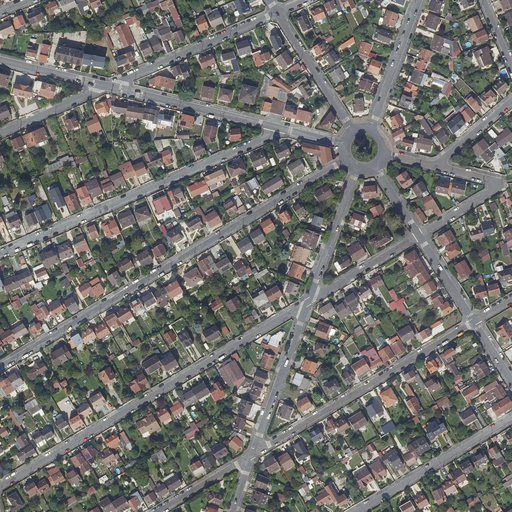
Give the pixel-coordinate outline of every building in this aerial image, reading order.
[(73,0),(65,0),(59,3),(61,6),(63,12),(77,6),(73,0)] [(83,0),(73,0),(77,6),(82,18),(86,15),(84,11),(84,10),(83,8),(87,6),(85,1),(84,2),(83,0)] [(101,4),(99,0),(88,0),(93,10),(102,6),(101,4)] [(179,18),(171,0),(168,0),(159,4),(161,8),(162,11),(169,8),(178,28),(183,26),(179,18)] [(244,4),(242,0),(238,0),(234,2),(238,10),(235,11),(234,13),(235,16),(237,16),(240,15),(240,16),(248,12),(249,11),(247,7),(245,6),(244,4)] [(338,0),(334,0),(333,1),(336,7),(327,12),(329,16),(338,12),(342,10),(342,9),(338,0)] [(352,0),(338,0),(342,9),(342,10),(343,11),(345,10),(342,4),(343,3),(348,1),(348,3),(351,10),(356,7),(352,0)] [(443,2),(435,0),(432,0),(429,10),(439,14),(443,2)] [(474,5),(471,0),(458,0),(459,1),(461,1),(465,10),(474,5)] [(511,0),(500,0),(505,11),(511,8),(511,0)] [(59,3),(58,1),(46,6),(50,16),(54,15),(54,14),(52,11),(58,9),(57,8),(61,6),(59,3)] [(336,7),(333,1),(324,4),(327,12),(336,7)] [(161,8),(159,4),(153,7),(148,9),(150,13),(150,15),(155,13),(154,11),(161,8)] [(135,10),(136,14),(148,9),(146,5),(135,10)] [(326,17),(322,7),(311,12),(315,22),(321,19),(326,17)] [(44,19),(39,9),(27,15),(32,27),(37,25),(36,23),(44,19)] [(150,13),(148,9),(136,14),(138,17),(144,14),(145,15),(150,13)] [(212,28),(223,23),(219,13),(217,9),(211,12),(209,9),(204,11),(212,28)] [(398,15),(387,11),(383,23),(394,27),(398,15)] [(136,14),(133,16),(134,17),(131,19),(134,24),(134,25),(136,24),(136,23),(140,22),(138,17),(136,14)] [(312,27),(307,14),(298,18),(304,31),(312,27)] [(440,18),(430,14),(426,26),(435,30),(440,18)] [(473,33),(483,28),(478,15),(467,20),(473,33)] [(27,25),(23,16),(14,20),(16,23),(14,24),(17,29),(27,25)] [(127,18),(125,19),(128,27),(132,25),(134,24),(131,19),(134,17),(133,16),(127,18)] [(195,21),(199,32),(208,28),(203,17),(195,21)] [(115,23),(113,24),(123,48),(135,43),(134,41),(128,27),(125,19),(117,23),(115,23)] [(165,40),(166,39),(173,36),(167,22),(166,19),(165,19),(165,20),(163,22),(166,29),(168,33),(162,35),(162,34),(159,35),(161,39),(162,42),(165,40)] [(15,32),(11,22),(0,26),(0,31),(2,38),(15,32)] [(144,43),(148,41),(140,22),(136,23),(136,24),(144,43)] [(109,26),(107,27),(101,30),(110,49),(113,48),(107,34),(112,32),(109,26)] [(392,35),(377,29),(374,37),(389,43),(392,35)] [(158,40),(161,39),(159,35),(158,32),(157,30),(154,31),(154,32),(157,38),(150,40),(155,52),(162,49),(158,40)] [(489,39),(485,30),(475,34),(480,43),(489,39)] [(180,31),(174,34),(178,43),(184,40),(180,31)] [(187,35),(189,39),(198,35),(196,31),(187,35)] [(157,38),(154,32),(148,35),(150,40),(157,38)] [(320,34),(317,36),(319,43),(326,39),(324,35),(321,37),(320,34)] [(283,47),(278,35),(270,38),(274,48),(272,49),(272,51),(275,50),(283,47)] [(436,51),(440,53),(442,47),(444,43),(450,45),(453,46),(453,41),(449,40),(436,35),(431,49),(436,51)] [(351,40),(347,42),(340,47),(342,50),(353,43),(351,40)] [(457,56),(462,54),(455,40),(453,41),(453,46),(453,47),(453,57),(457,56)] [(252,52),(249,41),(236,45),(240,56),(252,52)] [(319,43),(313,47),(318,55),(327,50),(321,42),(319,43)] [(368,57),(375,60),(376,57),(369,54),(372,46),(363,42),(359,54),(368,57)] [(145,56),(153,52),(149,43),(141,46),(145,56)] [(29,44),(26,55),(36,57),(37,52),(31,50),(32,47),(30,46),(30,44),(29,44)] [(47,64),(51,47),(43,45),(39,62),(47,64)] [(55,60),(82,66),(82,65),(84,55),(85,47),(82,46),(81,53),(58,47),(55,60)] [(440,53),(448,55),(449,50),(442,47),(440,53)] [(475,52),(481,66),(482,65),(483,66),(485,66),(488,65),(488,67),(490,66),(489,65),(493,63),(488,51),(489,51),(488,47),(475,52)] [(421,52),(419,59),(427,62),(428,62),(432,53),(422,49),(421,52)] [(253,54),(256,66),(262,63),(262,61),(271,57),(268,51),(260,55),(259,52),(253,54)] [(332,51),(324,56),(330,65),(335,62),(336,64),(339,62),(338,61),(332,51)] [(418,54),(408,51),(407,55),(416,58),(419,59),(421,52),(419,52),(418,54)] [(289,59),(285,52),(277,58),(281,65),(283,69),(293,63),(290,58),(289,59)] [(114,60),(118,69),(138,60),(135,54),(132,55),(131,53),(114,60)] [(210,66),(216,63),(212,53),(203,57),(203,59),(199,60),(203,68),(210,65),(210,66)] [(239,70),(235,55),(234,53),(222,56),(223,61),(231,60),(234,71),(239,70)] [(448,55),(440,53),(439,56),(449,60),(448,60),(449,60),(449,65),(448,68),(436,63),(437,62),(434,62),(434,63),(432,62),(434,57),(435,54),(432,53),(428,62),(450,70),(454,71),(453,62),(453,57),(450,56),(448,55)] [(84,55),(82,65),(90,67),(92,67),(104,69),(106,59),(94,57),(92,64),(86,63),(87,55),(84,55)] [(415,68),(415,71),(423,74),(424,71),(427,62),(419,59),(415,68)] [(381,64),(372,60),(368,70),(377,74),(381,64)] [(302,68),(299,63),(289,69),(292,74),(302,68)] [(171,69),(174,77),(182,73),(184,79),(190,77),(185,65),(180,67),(178,65),(171,68),(171,69)] [(337,65),(329,70),(331,73),(330,73),(336,84),(345,78),(337,65)] [(170,79),(176,80),(174,77),(171,69),(162,72),(160,77),(170,79)] [(265,74),(259,69),(258,70),(257,70),(265,75),(271,80),(274,79),(267,73),(268,73),(267,72),(265,74)] [(423,74),(415,71),(412,77),(410,82),(423,87),(427,75),(423,74)] [(0,86),(6,88),(9,77),(0,75),(0,74),(0,73),(0,86)] [(289,93),(287,92),(281,87),(280,88),(270,86),(273,82),(271,80),(265,75),(259,98),(264,99),(268,100),(268,103),(264,102),(262,111),(283,116),(286,105),(289,93)] [(307,81),(304,76),(294,83),(297,87),(298,87),(307,81)] [(167,88),(170,79),(160,77),(159,81),(155,80),(154,84),(167,88)] [(369,91),(372,82),(362,78),(358,88),(369,91)] [(287,92),(289,93),(293,90),(280,81),(278,83),(274,79),(271,80),(273,82),(281,87),(287,92)] [(499,82),(493,88),(499,95),(509,87),(502,80),(499,82)] [(314,94),(307,81),(298,87),(300,90),(306,99),(314,94)] [(34,88),(32,94),(54,99),(55,95),(60,97),(62,89),(57,88),(57,87),(55,86),(35,82),(34,88)] [(32,94),(34,88),(29,87),(30,85),(27,84),(26,87),(24,86),(24,83),(22,83),(20,85),(16,84),(13,95),(15,95),(15,97),(18,97),(18,96),(26,98),(26,99),(29,100),(29,99),(31,99),(32,95),(32,94)] [(412,85),(407,83),(404,92),(407,93),(409,94),(412,85)] [(406,95),(412,97),(415,98),(418,92),(415,91),(415,89),(413,88),(413,86),(412,85),(409,94),(407,93),(406,95)] [(256,89),(243,86),(239,101),(253,104),(256,89)] [(214,89),(204,87),(202,97),(211,99),(214,89)] [(233,92),(221,89),(218,99),(230,102),(233,92)] [(486,93),(480,99),(487,105),(496,97),(490,90),(486,93)] [(445,95),(439,100),(443,104),(446,100),(446,101),(448,99),(445,94),(445,95)] [(412,97),(406,95),(405,97),(402,95),(399,105),(407,109),(412,97)] [(364,112),(362,98),(354,99),(355,104),(353,104),(353,111),(360,110),(360,112),(364,112)] [(111,108),(111,102),(111,100),(96,106),(99,114),(105,112),(105,114),(110,112),(109,109),(111,108)] [(485,107),(478,100),(472,104),(479,112),(485,107)] [(128,105),(128,104),(115,102),(111,102),(111,108),(112,112),(126,114),(128,105)] [(142,108),(128,105),(126,114),(126,115),(134,117),(138,118),(141,119),(141,118),(142,109),(142,108)] [(283,116),(295,119),(296,111),(294,110),(294,109),(290,108),(290,106),(286,105),(283,116)] [(457,112),(459,116),(468,108),(465,105),(456,112),(457,112)] [(0,120),(11,116),(7,106),(0,108),(0,120)] [(459,116),(464,123),(466,121),(467,122),(475,115),(468,108),(459,116)] [(146,110),(142,109),(141,118),(144,119),(147,119),(149,120),(158,122),(159,112),(146,109),(146,110)] [(296,111),(295,119),(309,122),(311,113),(297,110),(296,111)] [(336,120),(331,112),(319,128),(328,129),(336,120)] [(448,121),(450,123),(459,116),(457,112),(450,117),(448,120),(448,121)] [(403,124),(398,114),(390,118),(394,124),(393,125),(394,129),(403,124)] [(193,118),(183,115),(181,125),(191,128),(193,118)] [(101,126),(97,116),(93,118),(95,121),(86,124),(91,135),(94,133),(91,127),(96,124),(98,127),(101,126)] [(452,134),(464,124),(464,123),(459,116),(450,123),(448,121),(446,123),(452,134)] [(78,125),(75,117),(70,119),(67,120),(66,121),(69,129),(78,125)] [(431,129),(434,127),(431,123),(430,123),(429,121),(428,120),(426,121),(426,122),(431,129)] [(428,135),(433,132),(431,129),(426,122),(422,124),(428,135)] [(441,128),(439,124),(434,127),(431,129),(433,132),(434,131),(435,132),(441,128)] [(217,127),(207,125),(204,136),(207,144),(213,141),(212,137),(215,136),(217,127)] [(411,152),(415,153),(416,147),(417,143),(416,143),(417,139),(413,138),(412,139),(410,138),(410,140),(408,139),(408,141),(404,140),(407,138),(404,131),(408,129),(407,129),(406,126),(392,134),(393,137),(397,144),(403,141),(404,142),(403,145),(412,148),(411,152)] [(43,128),(34,132),(39,142),(40,146),(48,142),(47,139),(47,138),(43,128)] [(503,131),(505,133),(496,139),(501,145),(508,140),(510,141),(511,139),(511,135),(507,128),(503,131)] [(231,137),(231,141),(240,140),(239,129),(230,130),(230,133),(228,134),(229,138),(231,137)] [(436,137),(441,145),(449,140),(444,131),(436,137)] [(34,132),(23,137),(27,147),(39,142),(34,132)] [(417,143),(416,147),(430,150),(432,141),(422,139),(423,136),(419,135),(418,139),(417,143)] [(478,157),(480,154),(495,142),(492,139),(488,135),(471,149),(478,157)] [(23,137),(22,136),(20,137),(24,146),(17,148),(18,150),(18,151),(23,148),(26,155),(30,153),(28,149),(27,147),(23,137)] [(24,146),(20,137),(12,141),(16,151),(18,150),(17,148),(24,146)] [(183,146),(180,139),(179,139),(177,139),(174,139),(178,148),(183,146)] [(492,152),(498,146),(495,142),(480,154),(487,161),(494,155),(492,152)] [(330,149),(303,143),(301,151),(313,154),(316,154),(321,154),(321,156),(323,165),(332,159),(330,149)] [(291,154),(287,145),(274,150),(278,160),(291,154)] [(205,152),(203,146),(194,150),(196,155),(201,153),(202,154),(205,152)] [(160,154),(160,155),(164,162),(165,162),(166,165),(171,163),(170,159),(172,158),(169,150),(160,154)] [(160,165),(164,164),(164,162),(160,155),(158,156),(153,158),(150,152),(144,154),(149,167),(159,163),(160,165)] [(267,162),(262,152),(249,158),(254,167),(267,162)] [(60,159),(61,161),(63,166),(67,164),(75,161),(73,158),(72,156),(69,158),(68,156),(60,159)] [(466,163),(468,165),(475,159),(474,157),(466,163)] [(305,169),(299,160),(287,167),(292,176),(305,169)] [(63,166),(61,161),(49,166),(50,167),(51,171),(58,168),(63,166)] [(132,166),(130,161),(122,165),(124,169),(132,166)] [(246,171),(241,161),(227,167),(231,177),(246,171)] [(136,174),(137,176),(147,172),(143,163),(133,167),(136,174)] [(136,174),(133,167),(132,166),(124,169),(122,165),(119,166),(123,177),(124,179),(136,174)] [(224,174),(222,170),(209,176),(212,184),(219,181),(219,183),(222,182),(222,180),(226,178),(224,174)] [(412,182),(405,171),(397,176),(404,187),(412,182)] [(114,187),(125,182),(124,179),(123,177),(122,177),(120,173),(111,177),(113,181),(111,182),(114,187)] [(279,175),(260,186),(264,192),(268,189),(269,191),(283,183),(279,175)] [(114,187),(111,182),(110,178),(101,182),(105,191),(114,187)] [(260,186),(255,178),(247,182),(252,190),(260,186)] [(98,194),(102,192),(97,180),(91,183),(85,185),(88,191),(90,198),(98,195),(98,194)] [(209,189),(205,180),(189,187),(193,197),(209,189)] [(415,185),(412,187),(418,196),(419,198),(423,197),(422,196),(428,193),(426,191),(427,190),(421,181),(420,180),(418,181),(419,183),(415,185)] [(447,194),(448,192),(448,190),(450,184),(439,181),(436,191),(447,194)] [(253,193),(247,182),(242,184),(239,186),(238,186),(234,189),(238,196),(241,191),(240,188),(242,187),(242,188),(244,187),(249,195),(253,193)] [(466,187),(453,184),(451,191),(451,192),(464,195),(466,187)] [(333,194),(328,185),(314,193),(319,202),(333,194)] [(375,196),(374,185),(363,187),(364,197),(375,196)] [(186,201),(180,188),(174,191),(168,193),(174,205),(182,202),(186,201)] [(59,189),(50,193),(54,204),(57,203),(59,208),(66,206),(65,204),(63,197),(59,189)] [(236,208),(243,204),(239,197),(238,196),(234,189),(229,191),(230,193),(233,191),(236,196),(233,197),(235,200),(224,206),(229,215),(237,210),(236,208)] [(84,206),(92,202),(90,198),(88,191),(79,195),(84,206)] [(77,198),(75,194),(67,197),(66,196),(63,197),(65,204),(68,203),(71,211),(79,208),(75,199),(77,198)] [(205,197),(208,202),(214,199),(214,198),(213,198),(213,196),(212,194),(205,197)] [(437,217),(442,214),(442,213),(440,210),(431,195),(421,198),(428,209),(432,207),(433,206),(435,209),(434,210),(437,217)] [(27,207),(31,205),(27,196),(24,197),(21,199),(23,203),(25,202),(27,207)] [(159,221),(163,219),(156,203),(149,206),(158,224),(160,223),(159,221)] [(306,212),(301,203),(293,208),(298,216),(306,212)] [(498,209),(495,203),(490,205),(493,212),(498,209)] [(384,211),(379,204),(370,209),(375,217),(384,211)] [(34,213),(38,223),(52,217),(47,205),(42,207),(43,209),(34,213)] [(151,217),(146,207),(135,212),(139,222),(151,217)] [(199,207),(195,209),(198,215),(200,217),(202,221),(206,219),(208,222),(209,224),(210,225),(211,227),(212,227),(221,221),(216,211),(205,217),(199,207)] [(427,219),(422,212),(421,212),(418,207),(413,211),(414,213),(420,222),(422,221),(422,222),(427,219)] [(175,216),(176,218),(183,215),(181,208),(178,209),(178,210),(174,212),(175,216)] [(136,222),(131,211),(118,217),(121,224),(125,222),(127,226),(136,222)] [(291,218),(287,211),(279,215),(284,222),(291,218)] [(21,225),(16,213),(5,217),(10,230),(21,225)] [(30,226),(38,223),(34,213),(26,217),(30,226)] [(364,217),(354,213),(350,223),(361,227),(364,217)] [(314,215),(311,224),(320,227),(323,219),(314,215)] [(371,227),(377,220),(370,217),(369,217),(367,222),(369,222),(368,226),(371,227)] [(199,230),(204,227),(199,218),(187,225),(191,232),(198,228),(199,230)] [(275,228),(269,219),(260,225),(266,233),(275,228)] [(121,232),(115,220),(111,223),(110,223),(111,224),(107,225),(106,223),(101,225),(102,228),(104,227),(108,237),(115,233),(116,234),(121,232)] [(491,224),(482,226),(482,228),(484,236),(494,233),(491,224)] [(99,236),(94,226),(87,229),(91,239),(99,236)] [(511,227),(510,229),(510,227),(505,230),(506,231),(503,233),(506,237),(510,234),(510,236),(511,235),(511,227)] [(484,236),(482,228),(470,232),(472,240),(484,237),(484,236)] [(184,238),(178,229),(167,235),(172,244),(184,238)] [(265,238),(260,229),(250,235),(256,244),(265,238)] [(291,237),(287,230),(283,232),(287,239),(291,237)] [(319,235),(307,230),(302,244),(314,248),(319,235)] [(438,238),(444,247),(456,240),(450,231),(438,238)] [(375,249),(389,241),(384,233),(370,241),(375,249)] [(145,241),(142,236),(137,238),(140,244),(145,241)] [(84,237),(77,240),(73,242),(76,249),(87,243),(84,237)] [(248,238),(236,245),(241,254),(253,247),(248,238)] [(74,254),(69,242),(57,248),(62,259),(74,254)] [(510,255),(509,250),(507,242),(505,243),(501,246),(504,257),(510,255)] [(461,251),(456,243),(445,250),(450,258),(461,251)] [(167,253),(162,244),(152,250),(158,258),(167,253)] [(309,250),(298,246),(296,245),(291,259),(293,260),(303,264),(309,250)] [(366,254),(360,245),(349,252),(354,261),(366,254)] [(480,258),(482,257),(489,253),(488,248),(481,251),(481,254),(476,255),(477,260),(480,258)] [(54,249),(39,256),(43,264),(45,267),(53,264),(59,261),(54,249)] [(153,261),(147,251),(137,257),(139,261),(137,262),(139,266),(141,264),(143,267),(149,263),(150,264),(153,261)] [(418,258),(419,258),(414,251),(404,257),(408,265),(418,258)] [(491,258),(489,253),(482,257),(480,258),(483,263),(491,258)] [(214,273),(218,270),(215,264),(210,256),(198,263),(204,272),(207,271),(209,276),(214,273)] [(352,263),(347,256),(337,261),(338,262),(334,264),(338,270),(339,270),(341,268),(342,269),(352,263)] [(81,258),(77,260),(80,266),(80,267),(85,265),(90,262),(95,260),(95,259),(94,257),(83,262),(81,258)] [(129,257),(117,264),(121,272),(125,270),(125,271),(134,266),(129,257)] [(221,273),(233,266),(227,257),(215,264),(218,270),(221,273)] [(425,270),(418,258),(408,265),(404,267),(406,271),(410,269),(414,276),(416,275),(425,270)] [(471,273),(464,260),(455,266),(463,278),(471,273)] [(251,273),(252,272),(252,271),(249,266),(246,268),(242,261),(234,266),(241,277),(246,274),(248,277),(251,275),(251,273)] [(299,279),(304,267),(293,263),(289,274),(299,279)] [(45,267),(43,264),(33,268),(38,278),(43,276),(43,277),(44,279),(45,280),(46,280),(50,278),(46,269),(45,267)] [(66,264),(62,266),(65,272),(66,275),(70,273),(66,264)] [(198,268),(184,276),(187,282),(187,283),(188,284),(188,283),(190,286),(202,279),(204,277),(198,268)] [(411,278),(414,276),(410,269),(406,271),(411,278)] [(495,273),(497,280),(499,280),(499,282),(511,278),(511,273),(511,269),(504,270),(503,271),(500,272),(498,272),(495,273)] [(430,278),(425,270),(416,275),(421,283),(430,278)] [(30,271),(16,278),(20,286),(33,279),(30,271)] [(122,280),(117,271),(108,277),(113,285),(122,280)] [(66,275),(67,278),(70,282),(74,279),(71,274),(70,273),(66,275)] [(259,284),(262,288),(265,286),(270,283),(267,279),(269,277),(268,274),(259,279),(261,282),(259,283),(259,284)] [(15,276),(2,282),(6,290),(7,292),(20,286),(16,278),(15,276)] [(382,280),(379,276),(370,281),(375,289),(384,283),(382,280)] [(96,295),(97,296),(105,291),(100,283),(101,282),(98,277),(89,283),(93,290),(96,295)] [(66,286),(71,283),(70,282),(67,278),(60,282),(61,284),(64,283),(66,286)] [(202,279),(190,286),(192,288),(193,288),(197,286),(198,285),(200,287),(205,283),(202,279)] [(183,292),(177,281),(169,285),(169,286),(165,288),(171,298),(171,299),(183,292)] [(437,289),(432,281),(423,286),(427,294),(437,289)] [(299,286),(290,282),(285,292),(294,296),(299,286)] [(93,290),(89,283),(79,289),(83,296),(88,293),(91,298),(96,295),(93,290)] [(490,296),(500,293),(498,283),(488,286),(490,296)] [(361,291),(358,293),(361,300),(372,293),(367,285),(360,289),(361,291)] [(283,295),(277,286),(265,293),(270,303),(275,300),(278,298),(283,295)] [(476,299),(487,296),(485,286),(473,289),(476,299)] [(157,301),(161,309),(169,305),(167,300),(171,298),(165,288),(164,288),(153,295),(157,301)] [(266,310),(272,306),(270,303),(265,293),(263,290),(258,293),(260,295),(253,299),(258,309),(262,306),(264,308),(265,307),(266,310)] [(153,295),(152,293),(142,298),(148,307),(157,301),(153,295)] [(354,293),(345,299),(350,308),(355,305),(360,303),(357,298),(354,293)] [(444,302),(439,294),(431,298),(437,307),(444,302)] [(27,301),(25,296),(18,300),(21,305),(27,301)] [(65,302),(71,312),(78,308),(73,297),(65,302)] [(214,312),(224,306),(219,297),(218,297),(216,299),(217,301),(213,304),(213,305),(211,306),(214,312)] [(241,306),(236,298),(226,304),(231,313),(241,306)] [(144,308),(138,299),(130,304),(135,313),(144,308)] [(333,307),(336,312),(340,319),(352,312),(350,308),(345,299),(341,301),(342,302),(333,307)] [(18,300),(12,303),(16,310),(22,306),(21,305),(18,300)] [(48,307),(54,318),(58,315),(57,314),(64,310),(65,310),(64,309),(60,302),(59,301),(48,307)] [(397,309),(398,308),(396,304),(396,303),(395,301),(389,305),(393,311),(397,309)] [(333,307),(330,302),(319,309),(325,318),(336,312),(333,307)] [(399,302),(396,304),(398,308),(402,314),(406,311),(402,305),(401,306),(399,302)] [(453,311),(447,302),(440,306),(446,315),(453,311)] [(31,308),(35,313),(40,321),(42,319),(44,318),(47,317),(50,315),(45,307),(39,311),(35,305),(31,308)] [(136,321),(133,317),(127,307),(123,310),(120,312),(119,311),(115,313),(118,318),(122,324),(124,328),(136,321)] [(255,310),(247,314),(243,317),(247,323),(254,319),(259,316),(255,310)] [(409,324),(412,322),(408,315),(410,314),(408,310),(406,311),(402,314),(404,317),(409,324)] [(117,319),(113,312),(108,315),(109,317),(105,319),(109,327),(114,324),(116,327),(122,324),(118,318),(117,319)] [(369,325),(375,322),(371,315),(365,318),(369,325)] [(24,324),(22,320),(19,320),(10,326),(13,331),(24,324)] [(322,322),(320,321),(315,335),(324,338),(327,339),(332,326),(329,325),(322,322)] [(416,336),(419,342),(431,334),(429,331),(437,326),(440,324),(439,321),(435,324),(416,336)] [(42,328),(38,322),(35,324),(30,326),(31,328),(30,329),(33,334),(42,328)] [(415,335),(419,333),(412,322),(409,324),(409,326),(413,332),(415,335)] [(110,333),(105,323),(98,327),(98,326),(94,328),(100,339),(110,333)] [(511,332),(506,323),(496,329),(499,334),(500,334),(501,336),(504,341),(511,335),(511,332)] [(16,339),(29,332),(24,324),(13,331),(12,331),(16,339)] [(208,343),(221,335),(216,326),(202,334),(208,343)] [(412,337),(415,335),(413,332),(409,326),(397,333),(403,342),(412,337)] [(80,336),(84,342),(85,344),(97,337),(91,327),(82,333),(83,334),(80,336)] [(12,331),(10,329),(0,335),(0,337),(4,345),(9,342),(12,340),(12,341),(16,339),(12,331)] [(176,340),(171,331),(165,335),(170,343),(176,340)] [(194,344),(187,332),(178,337),(185,348),(190,345),(190,346),(194,344)] [(260,347),(277,354),(280,346),(278,345),(279,341),(280,342),(283,334),(280,332),(271,338),(272,338),(269,347),(266,346),(267,342),(263,341),(260,347)] [(80,336),(79,334),(68,340),(73,349),(84,342),(80,336)] [(389,346),(390,348),(395,355),(397,353),(398,354),(405,350),(397,336),(390,340),(392,344),(389,346)] [(383,363),(386,368),(390,365),(387,360),(394,356),(389,348),(390,348),(389,346),(386,340),(384,342),(388,349),(384,351),(385,353),(382,354),(379,350),(378,347),(375,349),(383,363)] [(327,347),(317,343),(314,352),(323,356),(327,347)] [(66,346),(56,351),(63,362),(72,357),(66,346)] [(369,367),(371,370),(383,363),(375,349),(373,346),(361,353),(364,358),(369,367)] [(340,348),(336,353),(339,359),(345,355),(340,348)] [(452,348),(439,356),(444,365),(448,363),(453,360),(450,356),(455,353),(452,348)] [(63,362),(56,351),(51,354),(57,365),(63,362)] [(240,360),(236,353),(232,355),(234,359),(236,363),(240,360)] [(274,358),(264,354),(260,366),(270,370),(274,358)] [(166,371),(178,364),(173,355),(165,360),(160,362),(163,366),(166,371)] [(474,365),(483,359),(480,355),(471,360),(474,365)] [(148,375),(163,366),(160,362),(157,357),(142,365),(148,375)] [(351,366),(357,375),(369,367),(364,358),(360,360),(351,366)] [(442,366),(437,358),(425,365),(430,373),(442,366)] [(236,363),(234,359),(231,360),(232,361),(223,367),(222,365),(218,367),(219,369),(218,370),(228,386),(244,377),(236,363)] [(223,367),(232,361),(231,360),(230,359),(221,364),(222,365),(223,367)] [(448,363),(444,365),(452,378),(459,374),(458,370),(454,363),(456,362),(454,359),(453,360),(448,363)] [(491,373),(483,359),(474,365),(472,366),(480,379),(491,373)] [(317,364),(305,360),(302,370),(314,374),(317,364)] [(37,377),(48,369),(44,363),(41,364),(39,362),(34,365),(35,368),(26,373),(31,382),(38,378),(37,377)] [(327,364),(323,363),(313,376),(317,378),(327,364)] [(115,378),(110,368),(99,374),(104,384),(115,378)] [(354,378),(349,370),(341,375),(346,383),(354,378)] [(262,384),(263,384),(266,375),(256,371),(253,381),(255,381),(262,384)] [(424,385),(417,374),(415,375),(412,371),(403,376),(406,381),(405,381),(407,384),(415,380),(420,388),(424,385)] [(17,373),(8,378),(14,388),(23,383),(17,373)] [(306,391),(310,381),(313,382),(315,380),(317,378),(313,376),(309,375),(307,379),(303,378),(304,375),(297,373),(293,383),(300,386),(299,388),(306,391)] [(143,385),(148,382),(143,374),(136,378),(137,380),(139,383),(140,382),(141,384),(142,383),(143,385)] [(8,378),(0,382),(0,392),(3,397),(10,393),(13,397),(18,394),(16,391),(14,388),(8,378)] [(253,381),(245,378),(238,387),(239,388),(241,386),(243,387),(246,383),(250,384),(250,383),(254,384),(255,381),(253,381)] [(425,386),(428,391),(439,384),(437,380),(435,381),(434,381),(433,379),(432,378),(423,382),(425,386)] [(324,386),(323,386),(329,395),(340,388),(335,379),(328,383),(326,380),(322,383),(324,386)] [(144,387),(143,385),(142,383),(141,384),(140,382),(139,383),(137,380),(133,382),(134,385),(133,386),(135,388),(133,389),(134,390),(135,392),(144,387)] [(492,389),(499,385),(497,380),(489,385),(492,389)] [(261,386),(262,384),(255,381),(254,384),(249,399),(256,401),(257,397),(258,397),(263,386),(261,386)] [(215,388),(209,391),(210,393),(215,402),(226,395),(218,382),(214,385),(215,388)] [(209,391),(204,383),(191,390),(192,391),(198,400),(210,393),(209,391)] [(419,403),(407,384),(405,386),(411,397),(406,401),(414,415),(414,414),(417,412),(419,412),(417,409),(420,407),(417,404),(419,403)] [(511,407),(511,403),(500,384),(499,385),(492,389),(486,393),(479,397),(484,404),(488,401),(490,405),(485,407),(494,422),(505,415),(503,412),(511,407)] [(465,391),(464,388),(460,390),(463,396),(468,404),(469,402),(467,398),(471,395),(472,397),(479,393),(474,385),(469,388),(465,391)] [(397,401),(390,388),(379,395),(387,407),(397,401)] [(192,391),(180,399),(186,408),(198,400),(192,391)] [(106,402),(100,393),(91,398),(89,399),(94,408),(99,406),(98,405),(100,403),(102,405),(106,402)] [(436,404),(446,399),(447,398),(446,395),(434,402),(436,404)] [(313,407),(307,397),(297,403),(303,413),(313,407)] [(248,415),(252,403),(242,399),(237,412),(248,415)] [(447,402),(446,399),(436,404),(438,408),(440,406),(447,402)] [(39,404),(37,400),(25,406),(28,411),(39,404)] [(175,415),(174,416),(176,419),(182,415),(181,413),(183,411),(178,401),(173,405),(174,407),(171,409),(175,415)] [(92,411),(88,403),(79,408),(76,410),(78,415),(81,419),(85,417),(85,416),(92,411)] [(381,410),(376,403),(366,409),(371,416),(381,410)] [(42,409),(39,404),(28,411),(31,416),(42,409)] [(293,408),(284,405),(280,417),(288,421),(293,408)] [(7,408),(15,421),(17,420),(16,418),(12,412),(9,406),(7,408)] [(439,409),(445,420),(447,418),(440,406),(438,408),(439,409)] [(155,412),(162,423),(171,417),(165,408),(159,411),(159,410),(155,412)] [(477,418),(470,408),(458,416),(464,425),(477,418)] [(42,409),(31,416),(31,417),(40,412),(42,417),(46,415),(42,409)] [(360,412),(348,420),(355,431),(367,424),(360,412)] [(148,416),(148,417),(149,419),(144,421),(143,421),(142,421),(136,424),(142,434),(144,437),(150,434),(156,430),(157,432),(161,429),(152,413),(148,416)] [(17,420),(20,425),(23,423),(21,419),(24,418),(24,416),(23,414),(19,417),(16,418),(17,420)] [(68,424),(62,414),(60,414),(57,416),(56,418),(58,421),(55,423),(59,430),(68,424)] [(74,429),(83,423),(81,419),(78,415),(69,420),(74,429)] [(241,431),(246,420),(238,417),(234,426),(239,428),(237,433),(238,434),(245,437),(247,433),(241,431)] [(210,421),(208,418),(196,425),(198,428),(210,421)] [(17,420),(15,421),(22,434),(24,432),(20,425),(17,420)] [(336,428),(331,420),(326,423),(329,426),(325,428),(328,433),(336,428)] [(335,425),(341,434),(349,429),(343,420),(335,425)] [(432,425),(437,434),(441,432),(446,429),(442,423),(441,424),(438,420),(435,422),(436,423),(432,425)] [(384,427),(388,432),(395,428),(392,422),(384,427)] [(183,432),(186,435),(198,428),(196,425),(194,423),(191,425),(192,428),(189,430),(188,429),(183,432)] [(433,436),(437,434),(432,425),(425,429),(427,434),(426,435),(429,441),(434,438),(433,436)] [(5,427),(0,429),(0,432),(3,438),(9,434),(5,427)] [(45,439),(45,440),(53,435),(49,427),(41,432),(45,439)] [(188,439),(200,432),(198,428),(186,435),(188,439)] [(322,437),(318,429),(309,434),(314,442),(322,437)] [(45,439),(41,432),(40,431),(31,436),(36,444),(45,439)] [(22,434),(19,436),(19,438),(17,439),(23,448),(27,445),(29,444),(27,439),(28,438),(24,432),(22,434)] [(132,446),(123,432),(120,434),(129,448),(132,446)] [(237,433),(234,432),(231,436),(228,439),(231,442),(238,434),(237,433)] [(116,434),(105,441),(109,447),(118,442),(120,446),(122,449),(127,446),(120,435),(117,436),(116,434)] [(241,443),(246,437),(245,437),(238,434),(231,442),(229,444),(237,451),(242,444),(241,443)] [(418,455),(419,456),(423,454),(421,452),(429,447),(423,437),(412,444),(413,446),(418,455)] [(120,446),(118,442),(109,447),(109,448),(111,451),(120,446)] [(216,459),(229,452),(223,442),(210,449),(211,451),(216,459)] [(307,452),(301,442),(294,446),(300,456),(307,452)] [(331,455),(335,452),(329,442),(325,444),(331,455)] [(371,452),(375,450),(372,443),(368,446),(364,448),(366,450),(369,448),(371,452)] [(25,459),(36,452),(32,445),(28,447),(24,449),(16,454),(20,461),(22,460),(22,461),(25,460),(25,459)] [(96,454),(91,446),(82,451),(87,460),(96,454)] [(403,457),(409,466),(416,462),(414,457),(418,455),(413,446),(409,449),(411,452),(403,457)] [(499,451),(497,447),(491,450),(497,460),(499,459),(501,463),(505,461),(499,451)] [(104,453),(100,456),(105,464),(116,458),(114,456),(114,455),(111,451),(109,448),(106,450),(106,451),(104,453)] [(503,449),(499,451),(505,461),(506,463),(510,460),(503,449)] [(163,452),(162,450),(156,453),(159,458),(162,463),(167,460),(163,452)] [(390,462),(395,471),(403,467),(397,456),(398,455),(395,450),(386,456),(390,462)] [(483,451),(471,459),(475,466),(478,470),(490,463),(487,459),(483,451)] [(91,468),(82,453),(71,459),(81,475),(85,472),(91,468)] [(159,458),(156,453),(149,457),(152,462),(159,458)] [(294,464),(287,453),(278,459),(285,470),(294,464)] [(201,461),(206,469),(215,463),(211,455),(207,457),(201,461)] [(390,462),(386,456),(381,459),(384,465),(390,462)] [(280,467),(274,457),(264,463),(270,473),(280,467)] [(204,470),(198,461),(190,466),(195,476),(204,470)] [(459,466),(461,469),(464,475),(473,469),(468,461),(459,466)] [(382,467),(379,462),(375,464),(375,466),(374,467),(373,465),(370,467),(378,481),(388,476),(383,467),(382,467)] [(352,472),(354,476),(367,468),(365,465),(352,472)] [(297,469),(301,475),(305,472),(302,466),(297,469)] [(66,480),(61,472),(58,473),(55,468),(52,470),(51,469),(48,471),(50,476),(48,478),(53,486),(60,482),(61,483),(66,480)] [(366,483),(373,479),(367,468),(354,476),(361,487),(366,484),(366,483)] [(72,485),(82,479),(75,469),(65,475),(72,485)] [(451,473),(448,475),(451,480),(455,486),(458,484),(467,479),(464,475),(461,469),(452,474),(451,473)] [(164,481),(166,484),(178,477),(176,474),(175,475),(174,474),(173,474),(173,473),(163,479),(164,481)] [(270,479),(258,474),(254,486),(265,490),(270,479)] [(108,479),(106,476),(98,480),(100,484),(107,480),(108,479)] [(166,484),(170,491),(182,483),(178,477),(166,484)] [(50,489),(45,479),(36,484),(39,490),(41,494),(50,489)] [(153,490),(152,488),(147,480),(142,484),(141,482),(140,483),(143,489),(147,486),(150,492),(153,490)] [(455,486),(451,480),(441,486),(447,495),(457,489),(455,486)] [(36,484),(34,482),(25,488),(29,496),(39,490),(36,484)] [(325,487),(325,488),(326,489),(329,495),(331,498),(333,501),(336,507),(338,506),(336,503),(335,502),(337,501),(337,503),(339,506),(344,503),(344,505),(348,503),(347,501),(348,501),(344,494),(339,497),(337,493),(340,492),(333,482),(325,487)] [(307,486),(305,483),(301,485),(302,488),(305,492),(310,490),(309,489),(307,486)] [(158,498),(160,497),(163,496),(163,497),(167,495),(166,494),(168,492),(163,484),(161,486),(160,484),(157,486),(158,487),(155,489),(157,492),(155,493),(158,498)] [(504,487),(503,484),(491,491),(492,494),(504,487)] [(319,496),(315,498),(320,506),(327,501),(328,504),(333,501),(331,498),(329,495),(326,489),(325,488),(318,493),(319,496)] [(445,496),(441,488),(432,493),(439,505),(444,502),(441,498),(445,496)] [(268,495),(258,491),(255,499),(254,498),(252,503),(263,507),(268,495)] [(136,506),(144,501),(138,492),(134,494),(136,497),(129,501),(134,510),(137,508),(136,506)] [(157,499),(153,492),(145,497),(149,504),(157,499)] [(213,492),(205,497),(208,502),(211,500),(213,500),(212,503),(220,505),(224,495),(218,493),(217,495),(214,494),(213,493),(213,492)] [(13,511),(24,506),(16,493),(8,497),(13,506),(10,507),(13,511)] [(284,501),(285,500),(287,497),(278,493),(276,498),(278,499),(284,501)] [(423,493),(413,499),(419,509),(429,503),(423,493)] [(66,508),(78,500),(75,496),(63,503),(66,508)] [(117,511),(122,511),(131,507),(124,496),(112,503),(115,508),(117,511)] [(104,511),(108,511),(115,508),(112,503),(109,498),(99,503),(104,511)] [(479,499),(474,502),(473,502),(467,506),(468,508),(469,509),(476,505),(481,502),(479,499)] [(66,508),(67,510),(79,502),(78,500),(66,508)] [(411,511),(415,510),(410,501),(400,507),(402,511),(411,511)]
